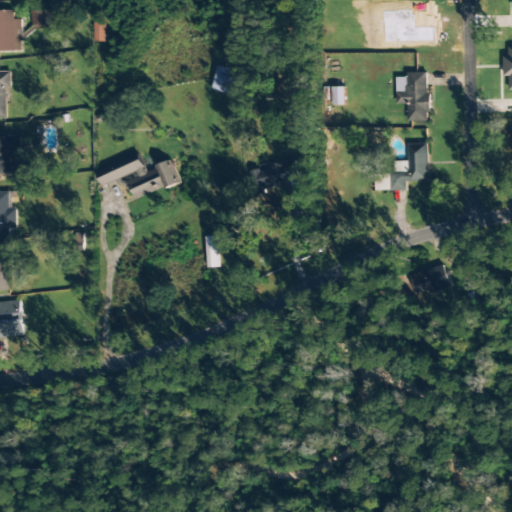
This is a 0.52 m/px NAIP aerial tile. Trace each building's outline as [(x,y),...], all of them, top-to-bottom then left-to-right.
[(33,27),(54,26),(53,9),(33,10),(33,27)] [(0,51),(21,51),(21,42),(23,42),(23,20),(15,20),(15,11),(0,11),(0,51)] [(238,95),(243,72),(219,67),(213,90),(238,95)] [(0,118),(7,119),(7,87),(11,87),(11,72),(0,72),(0,118)] [(429,73),(407,73),(407,78),(397,78),(397,105),(408,105),(409,122),(429,122),(429,73)] [(345,105),(345,88),(333,88),(333,106),(345,105)] [(0,175),(16,175),(16,151),(21,151),(21,137),(0,137),(0,153),(2,153),(2,160),(0,160),(0,175)] [(408,144),(408,162),(392,163),(393,192),(407,191),(407,182),(429,182),(428,144),(408,144)] [(96,171),(102,186),(137,173),(139,178),(129,182),(135,200),(164,189),(165,190),(179,185),(170,163),(146,172),(140,154),(96,171)] [(299,178),(295,159),(261,166),(262,169),(252,171),(256,191),(281,186),(280,182),(299,178)] [(9,192),(0,192),(0,237),(10,238),(10,228),(17,228),(17,209),(9,209),(9,192)] [(209,268),(220,268),(218,237),(207,237),(209,268)] [(12,243),(0,243),(0,291),(13,291),(12,243)] [(465,283),(474,275),(464,264),(455,272),(465,283)] [(451,285),(443,265),(412,277),(420,297),(451,285)] [(0,338),(25,336),(20,300),(0,302),(0,338)]
